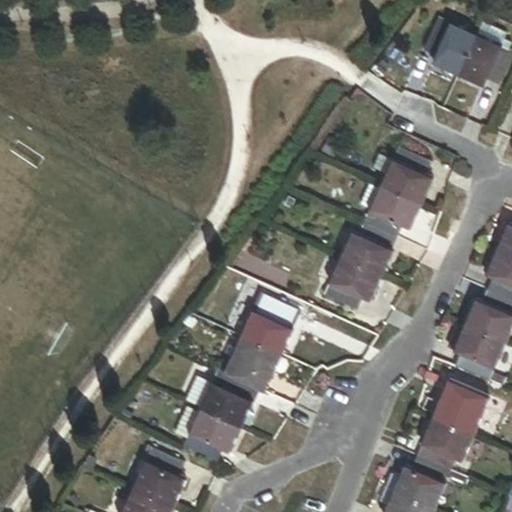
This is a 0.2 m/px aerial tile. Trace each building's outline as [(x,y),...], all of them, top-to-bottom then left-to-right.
[(459,73),(476,35),(439,18),(424,51),(436,56),(433,61),(459,73)] [(507,33),(482,21),(476,35),(509,49),(511,42),(504,39),(507,33)] [(511,50),(509,49),(476,35),(459,73),(485,85),(488,79),(499,85),(511,57),(511,50)] [(387,174),(382,186),(421,203),(433,177),(426,174),(432,162),(400,148),(394,160),(387,174)] [(394,160),(379,153),(372,167),(387,174),(394,160)] [(371,208),(381,188),(369,183),(360,204),(371,208)] [(421,203),(382,186),(381,188),(371,208),(365,223),(397,238),(403,225),(409,229),(421,203)] [(397,238),(365,223),(360,234),(353,232),(341,258),(380,276),(397,238)] [(511,224),(509,223),(498,249),(511,255),(511,224)] [(511,300),(511,255),(498,249),(487,276),(493,278),(488,290),(511,300)] [(380,276),(341,258),(324,294),(358,310),(363,299),(369,301),(380,276)] [(465,324),(505,341),(511,325),(511,300),(488,290),(483,302),(476,299),(465,324)] [(244,332),(242,337),(281,355),(299,317),(267,302),(262,314),(254,311),(244,332)] [(254,311),(241,305),(231,326),(244,332),(254,311)] [(455,366),(489,380),(505,341),(465,324),(454,352),(460,354),(455,366)] [(281,355),(242,337),(225,373),(259,388),(264,377),(270,380),(274,371),(280,356),(281,355)] [(287,359),(280,356),(274,371),(279,373),(285,371),(289,365),(287,359)] [(259,388),(225,373),(219,386),(213,382),(201,407),(242,426),(243,423),(247,413),(259,388)] [(213,382),(197,375),(186,400),(201,407),(213,382)] [(448,381),(432,418),(472,435),(484,409),(476,406),(481,395),(448,381)] [(200,412),(186,405),(174,432),(187,438),(200,412)] [(242,426),(201,407),(200,412),(187,438),(184,445),(218,461),(223,451),(229,453),(242,426)] [(255,416),(247,413),(243,423),(250,426),(255,416)] [(472,435),(432,418),(416,456),(450,471),(455,459),(461,461),(472,435)] [(151,448),(133,488),(173,506),(186,478),(180,475),(185,464),(151,448)] [(434,508),(450,471),(416,456),(411,468),(405,465),(394,491),(434,508)] [(170,511),(173,506),(133,488),(121,511),(170,511)] [(432,511),(434,508),(394,491),(384,511),(432,511)]
